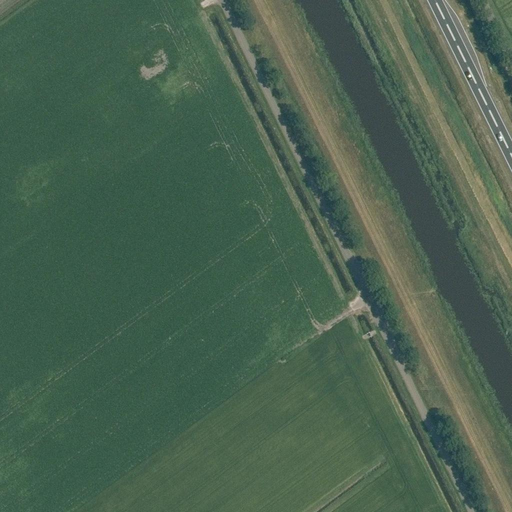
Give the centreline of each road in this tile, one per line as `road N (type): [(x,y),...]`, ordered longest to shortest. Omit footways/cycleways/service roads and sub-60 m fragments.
road 1 (unclassified): [(473,511),(222,0)]
road 2 (trunk): [(511,154),(435,0)]
